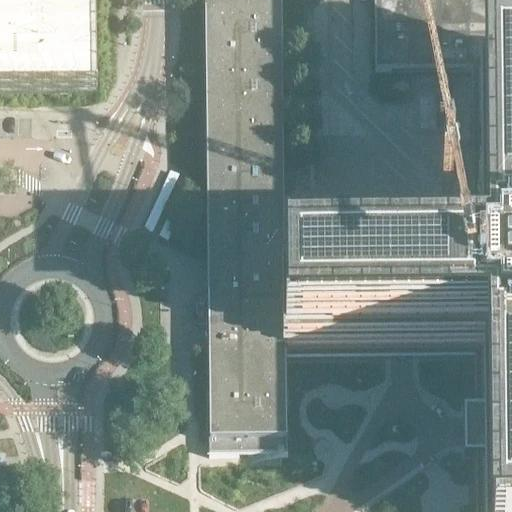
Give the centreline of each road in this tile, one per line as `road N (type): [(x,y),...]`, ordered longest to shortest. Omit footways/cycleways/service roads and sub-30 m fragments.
road 1 (unclassified): [(65,267),(138,108),(156,0)]
road 2 (unclassified): [(66,511),(79,370)]
road 3 (unclassified): [(34,377),(65,511)]
road 4 (unclassified): [(79,370),(106,327),(103,302),(88,280),(65,267)]
